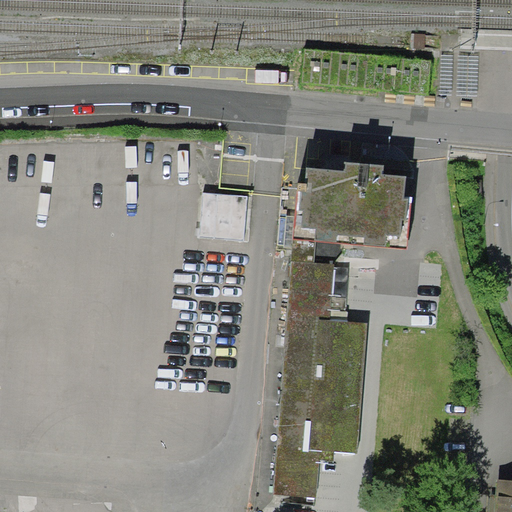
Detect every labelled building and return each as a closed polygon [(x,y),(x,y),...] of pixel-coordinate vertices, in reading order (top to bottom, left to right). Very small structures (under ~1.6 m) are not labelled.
[(425,62),(305,51),(302,86),(422,96),(425,62)] [(346,172),(308,169),(307,186),(298,185),(292,261),(314,263),(316,240),(404,247),(408,199),(403,198),(405,177),(382,175),(382,165),(347,162),(346,172)] [(481,196),(480,180),(468,181),(468,196),(481,196)] [(292,261),(274,493),(314,496),(318,447),(356,450),(365,325),(328,322),(333,264),(314,263),(292,261)] [(511,511),(511,483),(502,483),(500,511),(511,511)]
